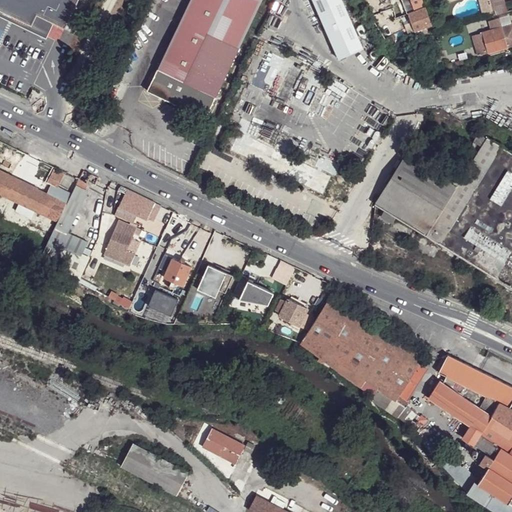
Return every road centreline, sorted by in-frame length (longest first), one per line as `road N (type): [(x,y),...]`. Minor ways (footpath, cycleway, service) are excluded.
road 1 (secondary): [(52,131),(511,347)]
road 2 (unknown): [(342,69),(310,137),(374,174)]
